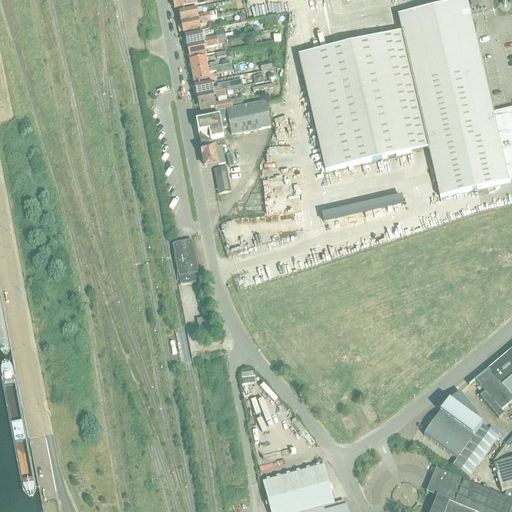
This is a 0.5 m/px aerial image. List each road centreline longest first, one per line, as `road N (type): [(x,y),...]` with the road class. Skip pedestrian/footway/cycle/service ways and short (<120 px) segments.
road 1 (residential): [(228,328),(162,0)]
road 2 (residential): [(341,460),(511,327)]
road 3 (unclassified): [(36,408),(0,217)]
road 4 (residential): [(256,511),(228,328)]
road 5 (residential): [(341,460),(228,328)]
